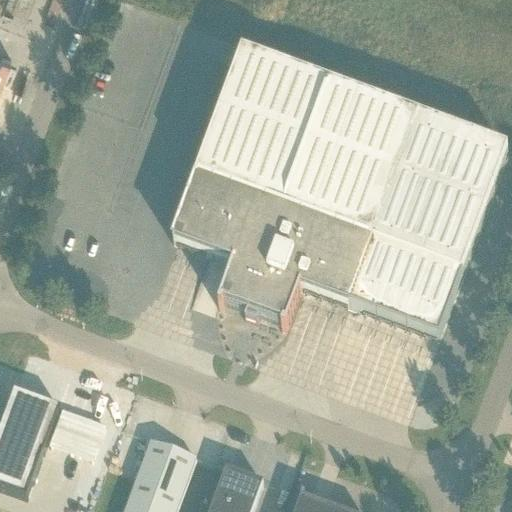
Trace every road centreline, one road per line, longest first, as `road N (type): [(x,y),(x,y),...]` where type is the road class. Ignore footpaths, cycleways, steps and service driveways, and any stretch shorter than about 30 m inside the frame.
road 1 (unclassified): [(0,313),(458,482)]
road 2 (unclassified): [(0,228),(83,0)]
road 3 (unclassified): [(458,482),(511,340)]
